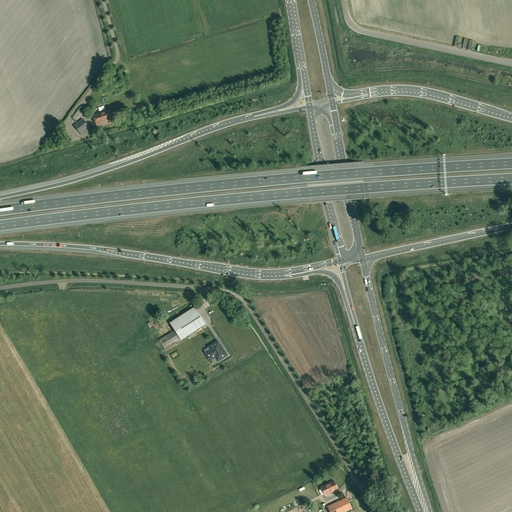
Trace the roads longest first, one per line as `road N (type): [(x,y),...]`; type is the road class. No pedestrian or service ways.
road 1 (motorway): [(511,163),(0,210)]
road 2 (motorway): [(0,225),(511,179)]
road 3 (unclassified): [(375,511),(245,303),(215,288),(97,280)]
road 4 (track): [(286,88),(0,172)]
road 5 (motorway): [(0,243),(94,248),(247,273),(294,271)]
road 6 (motorway): [(253,118),(0,197)]
road 7 (primary): [(429,511),(362,258)]
road 8 (primary): [(356,323),(422,511)]
road 9 (unclassified): [(344,0),(361,31),(511,63)]
road 10 (primary): [(362,258),(331,102)]
road 11 (primary): [(309,106),(340,260)]
road 12 (motorway): [(511,118),(417,92),(360,96)]
road 13 (motorway): [(362,258),(511,224)]
